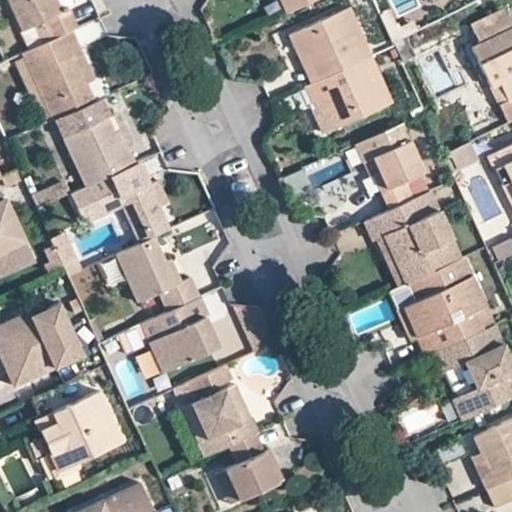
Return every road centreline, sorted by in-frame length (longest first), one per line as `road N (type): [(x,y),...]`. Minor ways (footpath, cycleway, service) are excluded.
road 1 (residential): [(422,511),(186,0)]
road 2 (residential): [(129,0),(363,511)]
